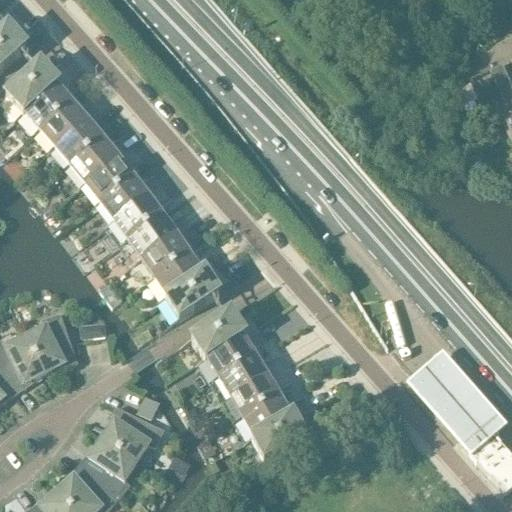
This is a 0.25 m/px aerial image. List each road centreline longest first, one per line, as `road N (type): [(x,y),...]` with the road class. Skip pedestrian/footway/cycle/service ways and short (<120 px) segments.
road 1 (primary): [(511,399),(146,0)]
road 2 (residential): [(0,476),(127,370),(282,269)]
road 3 (residential): [(68,29),(282,269)]
road 4 (residential): [(494,511),(370,372)]
road 5 (residential): [(282,269),(370,372)]
